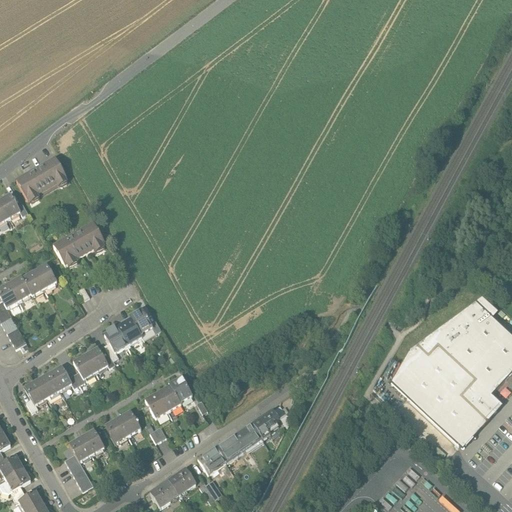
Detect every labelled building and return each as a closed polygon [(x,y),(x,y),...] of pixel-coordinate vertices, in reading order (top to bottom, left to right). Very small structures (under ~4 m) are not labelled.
[(56,164),(17,185),(28,205),(67,183),(56,164)] [(20,216),(11,198),(0,204),(0,209),(8,223),(20,216)] [(0,228),(8,223),(0,209),(0,228)] [(94,228),(54,250),(65,270),(105,248),(94,228)] [(47,268),(34,275),(44,293),(57,286),(47,268)] [(34,275),(22,282),(31,298),(32,300),(44,293),(34,275)] [(31,298),(22,282),(21,280),(9,287),(19,305),(31,298)] [(19,305),(9,287),(0,292),(0,305),(3,304),(7,312),(19,305)] [(391,385),(463,453),(502,409),(492,398),(511,376),(511,340),(492,322),(498,315),(482,301),(410,352),(391,385)] [(7,312),(3,304),(0,305),(0,324),(17,354),(27,348),(7,312)] [(130,319),(132,323),(141,339),(153,331),(142,312),(130,319)] [(132,323),(117,332),(128,351),(142,342),(141,339),(132,323)] [(117,332),(104,338),(115,358),(128,351),(117,332)] [(108,369),(98,351),(85,358),(96,376),(108,369)] [(96,376),(85,358),(73,365),(83,383),(96,376)] [(72,388),(62,370),(49,377),(60,395),(72,388)] [(60,395),(49,377),(37,384),(47,401),(60,395)] [(192,400),(181,381),(169,388),(170,390),(180,407),(192,400)] [(47,401),(37,384),(26,391),(36,408),(47,401)] [(180,407),(170,390),(157,397),(169,416),(181,409),(180,407)] [(169,416),(157,397),(145,404),(156,423),(169,416)] [(202,413),(207,411),(204,403),(199,405),(202,413)] [(253,427),(263,442),(271,438),(267,432),(279,423),(273,413),(253,427)] [(140,432),(130,414),(117,421),(128,439),(140,432)] [(128,439),(117,421),(105,428),(115,446),(128,439)] [(227,468),(263,442),(253,427),(216,451),(227,468)] [(157,445),(168,440),(162,429),(151,434),(157,445)] [(82,439),(92,457),(106,450),(95,431),(82,439)] [(149,433),(145,436),(150,443),(154,441),(149,433)] [(4,436),(0,437),(0,454),(11,448),(4,436)] [(75,456),(80,464),(92,457),(82,439),(70,446),(75,456)] [(216,451),(196,464),(207,481),(227,468),(216,451)] [(75,456),(63,462),(81,493),(93,487),(80,464),(75,456)] [(0,468),(0,472),(6,482),(23,471),(17,459),(0,468)] [(0,488),(3,494),(8,496),(31,484),(23,471),(6,482),(6,484),(0,487),(0,488)] [(168,485),(179,502),(198,489),(187,472),(168,485)] [(212,484),(205,489),(214,504),(221,499),(212,484)] [(168,485),(149,497),(159,511),(164,511),(179,502),(168,485)] [(36,494),(18,504),(22,511),(34,511),(44,506),(36,494)]
